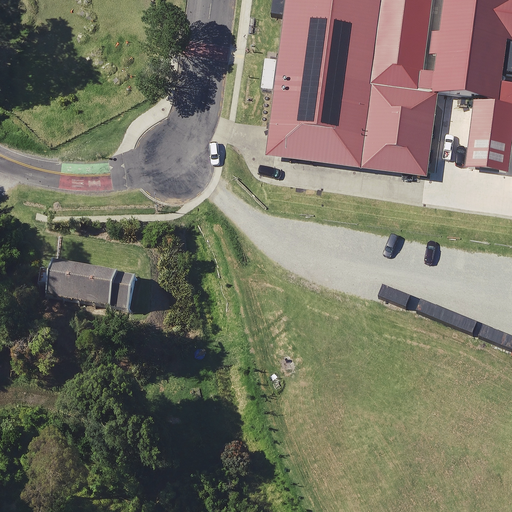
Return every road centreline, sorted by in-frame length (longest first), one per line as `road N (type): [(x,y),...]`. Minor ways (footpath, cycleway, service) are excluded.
road 1 (unclassified): [(173,163),(93,183),(45,179),(0,161)]
road 2 (unclassified): [(173,163),(200,104),(212,0)]
